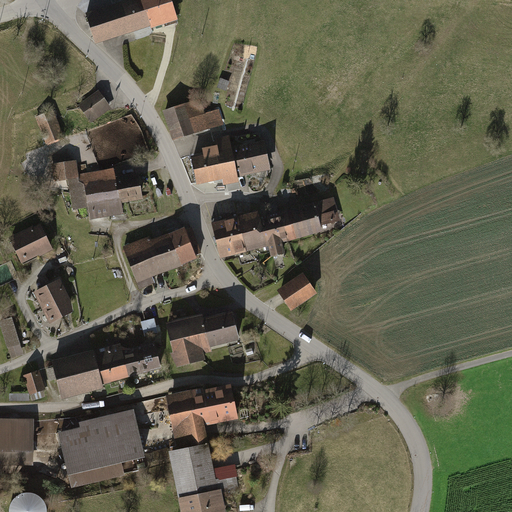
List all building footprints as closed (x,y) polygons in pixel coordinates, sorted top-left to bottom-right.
[(143,0),(123,0),(86,13),(97,44),(152,25),(143,0)] [(143,0),(152,25),(153,28),(179,19),(172,0),(143,0)] [(232,82),(222,78),(219,87),(229,90),(232,82)] [(99,91),(79,106),(92,123),(111,109),(99,91)] [(201,99),(164,112),(174,141),(205,131),(206,135),(215,133),(213,128),(224,125),(219,110),(206,115),(201,99)] [(36,118),(47,145),(65,138),(54,111),(36,118)] [(211,153),(193,156),(198,184),(224,179),(225,185),(239,182),(238,175),(233,148),(231,137),(216,140),(218,148),(210,150),(211,153)] [(266,141),(233,148),(238,175),(272,169),(266,141)] [(143,199),(139,174),(116,177),(115,173),(115,169),(93,172),(80,175),(77,159),(50,164),(53,182),(68,179),(74,210),(89,208),(90,219),(124,214),(122,202),(143,199)] [(301,207),(282,211),(290,240),(324,232),(322,225),(341,220),(336,198),(301,207)] [(249,213),(239,215),(248,251),(268,246),(261,217),(259,210),(249,213)] [(271,214),(261,217),(268,246),(271,256),(286,253),(283,242),(290,240),(282,211),(271,214)] [(221,258),(248,251),(239,215),(228,218),(212,222),(221,258)] [(41,223),(10,238),(23,265),(54,250),(41,223)] [(178,230),(171,233),(184,265),(199,259),(197,255),(202,253),(191,228),(187,230),(186,227),(178,230)] [(161,237),(149,242),(162,274),(184,265),(171,233),(161,237)] [(152,278),(162,274),(149,242),(148,238),(137,242),(123,248),(141,290),(155,284),(152,278)] [(303,272),(278,289),(292,311),(318,294),(303,272)] [(33,293),(51,323),(78,308),(60,278),(33,293)] [(241,340),(233,310),(205,317),(204,313),(167,323),(179,367),(207,360),(205,354),(214,352),(212,347),(241,340)] [(0,321),(0,325),(11,358),(24,354),(12,317),(0,321)] [(145,336),(158,333),(154,320),(142,323),(145,336)] [(105,385),(131,378),(124,350),(122,345),(120,345),(118,337),(111,339),(113,347),(96,351),(95,349),(52,360),(63,399),(106,388),(105,385)] [(162,370),(155,342),(124,350),(131,378),(162,370)] [(39,371),(24,376),(30,394),(32,394),(35,401),(47,397),(44,390),(45,389),(39,371)] [(167,396),(178,449),(210,442),(207,426),(227,422),(240,419),(233,386),(205,391),(204,388),(167,396)] [(81,427),(59,432),(71,488),(125,476),(122,462),(145,457),(135,410),(80,422),(81,427)] [(35,419),(0,418),(0,465),(34,466),(35,419)] [(218,480),(210,442),(178,449),(170,450),(182,511),(227,511),(225,503),(224,495),(240,491),(237,476),(218,480)] [(165,450),(153,453),(156,462),(168,459),(165,450)]
